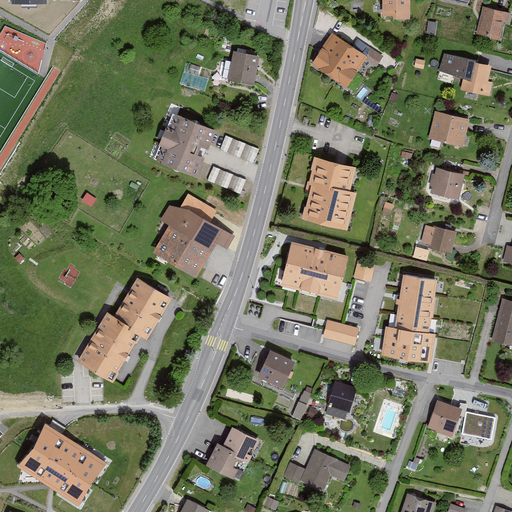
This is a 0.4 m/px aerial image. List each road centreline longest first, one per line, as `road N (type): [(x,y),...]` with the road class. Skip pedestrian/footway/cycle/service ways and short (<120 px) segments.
road 1 (secondary): [(306,0),(268,182),(225,326)]
road 2 (residential): [(225,326),(427,377)]
road 3 (residential): [(0,412),(147,407),(186,419)]
